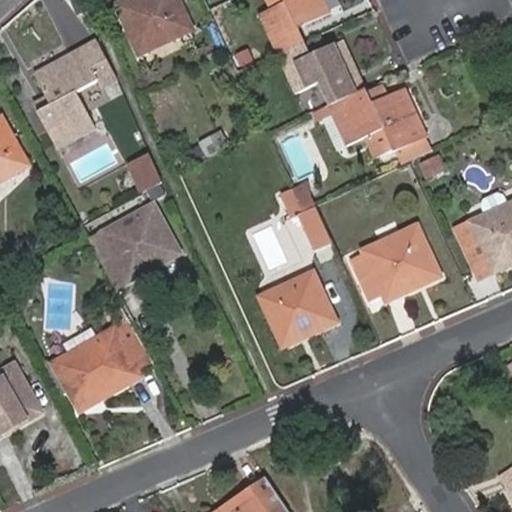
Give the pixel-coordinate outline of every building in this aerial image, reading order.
[(176,38),(193,30),(178,0),(129,0),(117,6),(140,55),(156,48),(154,44),(175,34),(176,38)] [(299,30),(331,14),(324,0),(284,0),(286,4),(261,15),(279,55),(305,43),(299,30)] [(333,106),(367,91),(344,41),(311,57),(305,43),(279,55),(297,95),(323,84),(333,106)] [(99,88),(118,79),(99,44),(82,52),(97,83),(99,88)] [(56,147),(94,128),(77,93),(97,83),(82,52),(38,77),(50,101),(53,106),(39,114),(56,147)] [(386,99),(381,87),(368,93),(373,104),(386,99)] [(396,153),(429,137),(406,90),(386,99),(373,104),(368,93),(367,91),(333,106),(305,120),(308,127),(325,119),(334,115),(349,147),(367,139),(386,130),(395,150),(396,153)] [(36,108),(39,114),(53,106),(50,101),(36,108)] [(325,119),(340,151),(349,147),(334,115),(325,119)] [(29,166),(2,118),(0,119),(0,175),(11,170),(14,175),(29,166)] [(212,154),(230,146),(223,130),(206,139),(212,154)] [(367,139),(377,160),(395,150),(386,130),(367,139)] [(403,166),(410,163),(436,151),(429,137),(396,153),(403,166)] [(150,191),(167,181),(154,154),(135,164),(150,191)] [(430,180),(449,172),(441,155),(423,164),(430,180)] [(316,206),(320,204),(311,182),(294,189),(304,212),(316,206)] [(289,217),(299,212),(289,190),(279,195),(289,217)] [(494,274),(511,265),(511,205),(509,207),(505,197),(498,195),(484,202),(482,208),(486,217),(471,224),(494,274)] [(90,239),(116,288),(180,253),(154,205),(139,213),(142,219),(121,230),(118,224),(90,239)] [(317,249),(332,242),(316,206),(304,212),(300,214),(310,234),(317,249)] [(298,239),(310,234),(300,214),(299,212),(289,217),(298,239)] [(139,213),(118,224),(121,230),(142,219),(139,213)] [(455,231),(479,281),(494,274),(471,224),(455,231)] [(387,303),(441,277),(419,227),(404,235),(406,239),(385,249),(383,244),(364,253),(366,256),(374,274),(362,280),(359,281),(370,303),(384,296),(387,303)] [(362,280),(374,274),(366,256),(354,261),(362,280)] [(280,295),(277,289),(261,297),(283,347),(337,321),(314,272),(298,280),(300,286),(280,295)] [(140,373),(154,366),(130,321),(116,328),(140,373)] [(74,358),(71,353),(54,363),(80,411),(142,376),(140,373),(116,328),(100,336),(103,341),(74,358)] [(0,437),(42,414),(15,364),(0,372),(0,375),(2,379),(0,380),(0,437)] [(350,458),(343,440),(323,448),(331,466),(350,458)] [(511,466),(497,476),(507,492),(511,488),(511,466)] [(292,511),(294,511),(271,477),(247,493),(252,503),(238,511),(221,511),(219,511),(292,511)] [(247,493),(221,511),(238,511),(252,503),(247,493)]
